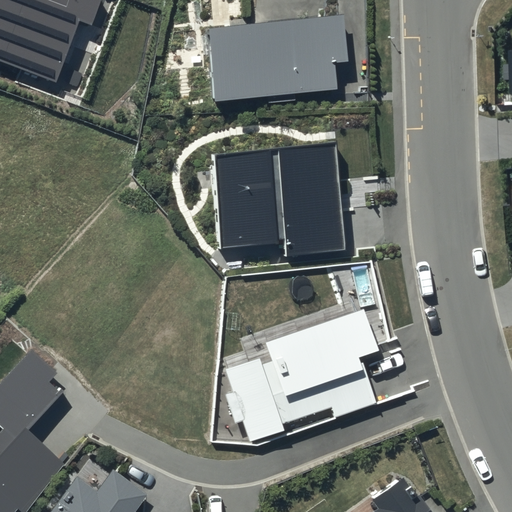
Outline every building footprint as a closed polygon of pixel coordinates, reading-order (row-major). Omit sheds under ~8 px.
[(294,105),(293,99),(335,93),(332,67),(344,66),(339,20),(203,37),(210,110),(265,103),(266,108),(294,105)] [(343,135),(199,150),(209,254),(202,255),(203,262),(276,254),(277,267),(356,259),(343,135)] [(373,259),(372,252),(396,251),(395,234),(357,236),(358,253),(363,253),(363,260),(373,259)] [(222,373),(229,394),(222,396),(232,428),(240,425),(247,447),(282,436),(279,428),(329,412),(332,421),(371,408),(356,362),(375,356),(361,313),(262,345),(268,363),(259,366),(258,362),(253,363),(222,373)] [(0,511),(8,511),(57,458),(23,429),(56,392),(45,383),(57,370),(24,341),(0,368),(0,511)] [(72,482),(51,511),(133,511),(145,497),(110,473),(94,497),(72,482)] [(427,511),(414,494),(411,496),(397,477),(366,500),(372,509),(368,511),(427,511)]
